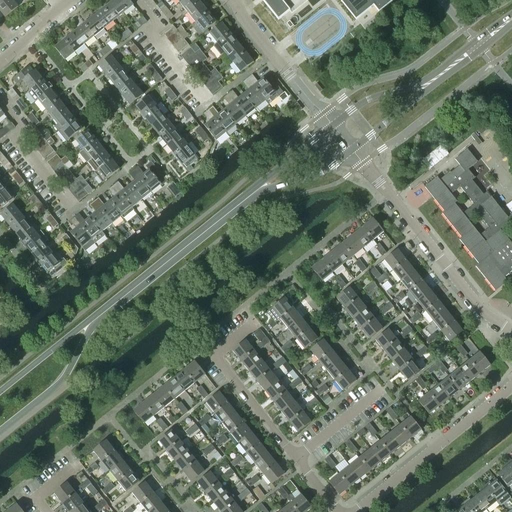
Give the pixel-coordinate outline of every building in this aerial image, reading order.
[(12,0),(5,0),(0,4),(0,10),(5,17),(18,7),(12,0)] [(106,5),(103,7),(114,21),(123,13),(113,0),(107,6),(106,5)] [(113,0),(123,13),(133,5),(129,0),(113,0)] [(198,0),(183,0),(180,3),(188,13),(200,3),(198,0)] [(263,0),(263,1),(278,20),(281,18),(290,11),(283,2),(286,0),(339,0),(356,20),(374,6),(379,12),(393,1),(392,0),(263,0)] [(200,3),(188,13),(195,23),(208,12),(200,3)] [(100,11),(94,16),(104,29),(114,21),(103,7),(99,10),(100,11)] [(161,11),(164,15),(169,11),(165,7),(161,11)] [(169,11),(164,15),(168,20),(173,16),(169,11)] [(195,23),(191,26),(194,30),(198,26),(203,33),(216,22),(208,12),(195,23)] [(83,23),(84,24),(94,37),(104,29),(94,16),(87,21),(86,20),(83,23)] [(138,21),(142,26),(147,22),(143,17),(138,21)] [(81,26),(74,32),(84,44),(94,37),(84,24),(83,23),(80,25),(81,26)] [(222,23),(209,33),(217,43),(230,33),(231,32),(228,29),(227,30),(222,23)] [(181,26),(176,30),(177,31),(180,35),(185,31),(181,26)] [(163,35),(167,39),(177,31),(176,30),(174,27),(163,35)] [(128,29),(123,33),(127,38),(132,34),(128,29)] [(167,39),(171,44),(181,36),(180,35),(177,31),(167,39)] [(180,35),(181,36),(184,40),(184,39),(189,36),(185,31),(180,35)] [(64,38),(64,39),(75,52),(84,44),(74,32),(67,37),(67,36),(64,38)] [(217,43),(213,46),(221,56),(225,53),(238,43),(232,36),(233,35),(231,32),(230,33),(217,43)] [(127,38),(123,33),(118,37),(122,41),(127,38)] [(171,44),(174,48),(184,40),(184,39),(184,40),(181,36),(171,44)] [(75,52),(64,39),(64,38),(60,41),(61,42),(54,47),(65,60),(75,52)] [(184,40),(174,48),(178,53),(188,45),(184,40)] [(238,43),(225,53),(233,63),(245,52),(238,43)] [(108,45),(104,49),(107,53),(112,50),(108,45)] [(130,49),(134,54),(139,50),(135,45),(130,49)] [(181,56),(185,61),(194,53),(190,48),(181,56)] [(107,53),(104,49),(99,52),(103,57),(107,53)] [(139,50),(134,54),(137,59),(142,55),(139,50)] [(195,53),(198,57),(198,58),(203,54),(199,50),(195,53)] [(245,52),(233,63),(241,73),(253,62),(245,52)] [(185,61),(188,65),(198,57),(195,53),(194,53),(185,61)] [(198,58),(202,62),(202,63),(207,59),(203,54),(198,58)] [(111,56),(98,66),(106,76),(119,66),(111,56)] [(188,65),(192,70),(202,62),(198,58),(198,57),(188,65)] [(89,60),(84,64),(88,69),(93,65),(89,60)] [(202,62),(192,70),(196,74),(205,67),(202,63),(202,62)] [(88,69),(84,64),(79,68),(83,73),(88,69)] [(146,69),(149,73),(154,70),(150,65),(146,69)] [(23,81),(30,90),(43,80),(35,70),(33,71),(29,66),(13,79),(17,85),(23,81)] [(119,66),(106,76),(114,86),(127,75),(119,66)] [(197,77),(201,81),(211,74),(210,73),(207,69),(197,77)] [(215,69),(210,73),(211,74),(214,77),(219,74),(215,69)] [(154,70),(149,73),(157,84),(162,80),(158,74),(154,70)] [(201,81),(205,86),(215,78),(214,77),(211,74),(201,81)] [(214,77),(215,78),(218,82),(223,78),(219,74),(214,77)] [(127,75),(114,86),(119,92),(118,93),(121,96),(122,95),(134,85),(127,75)] [(252,75),(248,79),(266,101),(269,105),(284,93),(269,75),(264,79),(264,78),(258,83),(252,75)] [(205,86),(209,90),(218,83),(218,82),(215,78),(205,86)] [(30,90),(38,100),(51,90),(46,83),(47,82),(44,79),(43,80),(30,90)] [(249,90),(244,94),(256,109),(266,101),(248,79),(243,82),(249,90)] [(218,83),(209,90),(212,95),(222,87),(218,83)] [(134,85),(122,95),(130,105),(143,95),(134,85)] [(164,92),(168,97),(173,93),(169,88),(164,92)] [(11,98),(15,102),(20,98),(16,94),(12,89),(7,93),(11,98)] [(38,100),(46,110),(59,100),(51,90),(38,100)] [(233,91),(228,94),(246,117),(256,109),(244,94),(239,98),(233,91)] [(173,93),(168,97),(172,101),(176,97),(173,93)] [(229,106),(224,110),(236,125),(246,117),(228,94),(223,98),(229,106)] [(140,114),(142,117),(156,106),(148,96),(135,106),(141,113),(140,114)] [(20,98),(15,102),(19,107),(24,103),(20,98)] [(46,110),(54,119),(66,109),(59,100),(46,110)] [(146,119),(151,126),(164,116),(156,106),(142,117),(145,120),(146,119)] [(180,111),(183,116),(188,112),(184,107),(180,111)] [(213,107),(208,110),(226,133),(236,125),(224,110),(219,114),(213,107)] [(54,127),(58,132),(61,129),(75,118),(73,115),(72,116),(66,109),(54,119),(57,124),(54,127)] [(226,133),(208,110),(204,114),(210,121),(204,126),(216,141),(226,133)] [(188,112),(183,116),(187,121),(192,117),(188,112)] [(27,117),(31,122),(35,118),(32,113),(27,117)] [(155,133),(158,137),(172,125),(164,116),(151,126),(156,132),(155,133)] [(35,118),(31,122),(34,127),(39,123),(35,118)] [(61,129),(58,132),(66,142),(82,129),(77,122),(78,121),(75,118),(61,129)] [(161,139),(167,145),(180,135),(172,125),(158,137),(160,140),(161,139)] [(482,125),(476,129),(481,135),(487,131),(482,125)] [(6,127),(1,131),(5,135),(10,132),(8,130),(6,127)] [(195,131),(199,135),(204,132),(200,127),(195,131)] [(79,145),(75,149),(78,154),(79,153),(83,150),(97,139),(95,136),(93,137),(88,130),(75,140),(79,145)] [(204,132),(199,135),(203,140),(208,136),(204,132)] [(29,141),(33,146),(43,138),(42,137),(40,133),(29,141)] [(47,133),(42,137),(43,138),(46,141),(51,138),(47,133)] [(167,145),(175,155),(187,145),(180,135),(167,145)] [(33,146),(37,150),(47,142),(46,141),(43,138),(33,146)] [(46,141),(47,142),(50,146),(55,142),(51,138),(46,141)] [(83,150),(79,153),(87,163),(87,162),(104,150),(98,143),(100,142),(97,139),(83,150)] [(37,150),(40,155),(51,147),(50,146),(47,142),(37,150)] [(187,145),(175,155),(173,156),(176,159),(177,158),(183,165),(184,164),(187,168),(198,160),(194,156),(195,155),(187,145)] [(449,155),(448,154),(441,145),(423,161),(430,169),(430,170),(449,155)] [(51,147),(40,155),(44,159),(54,151),(51,147)] [(468,149),(455,160),(459,166),(451,173),(450,172),(440,180),(437,177),(424,188),(444,212),(442,214),(461,238),(459,240),(478,264),(475,267),(495,292),(508,282),(505,278),(509,275),(511,272),(511,235),(506,228),(511,223),(511,222),(508,217),(492,198),(493,198),(488,192),(484,195),(472,181),(476,178),(476,177),(475,178),(469,170),(478,162),(468,149)] [(104,150),(87,162),(95,172),(99,169),(111,159),(104,150)] [(47,162),(50,167),(60,159),(57,155),(47,162)] [(61,160),(64,164),(64,165),(69,161),(65,156),(61,160)] [(5,158),(0,161),(4,166),(9,162),(5,158)] [(95,172),(94,173),(97,176),(102,183),(107,179),(119,169),(114,162),(115,161),(113,158),(111,159),(99,169),(95,172)] [(50,167),(54,172),(64,164),(61,160),(60,159),(50,167)] [(64,165),(67,169),(68,169),(73,166),(69,161),(64,165)] [(138,166),(133,170),(151,192),(161,184),(160,182),(164,179),(151,162),(146,166),(149,170),(144,174),(138,166)] [(54,172),(58,176),(67,169),(64,165),(64,164),(54,172)] [(58,176),(62,182),(72,174),(68,169),(67,169),(58,176)] [(133,170),(129,174),(135,181),(129,185),(141,200),(151,192),(133,170)] [(12,176),(16,181),(20,177),(17,172),(12,176)] [(62,182),(67,188),(77,180),(76,179),(72,174),(62,182)] [(81,176),(76,179),(77,180),(80,184),(85,180),(81,176)] [(20,177),(16,181),(19,186),(24,182),(20,177)] [(67,188),(71,193),(80,185),(80,184),(77,180),(67,188)] [(84,189),(88,194),(93,191),(85,180),(80,184),(80,185),(84,189)] [(118,182),(114,186),(132,208),(141,200),(129,185),(124,190),(118,182)] [(71,193),(74,197),(84,189),(80,185),(71,193)] [(114,186),(109,189),(115,197),(110,201),(122,216),(121,216),(124,219),(134,211),(132,208),(114,186)] [(6,189),(0,193),(0,207),(1,209),(14,199),(6,189)] [(84,189),(74,197),(78,202),(88,194),(84,189)] [(30,199),(34,204),(39,200),(35,195),(30,199)] [(98,198),(94,202),(112,224),(121,216),(122,216),(110,201),(104,205),(98,198)] [(39,200),(34,204),(38,209),(43,205),(39,200)] [(94,202),(89,205),(95,213),(90,217),(102,232),(112,224),(94,202)] [(13,204),(0,214),(8,224),(21,214),(13,204)] [(21,214),(8,224),(16,234),(29,224),(21,214)] [(79,214),(74,217),(92,240),(95,244),(105,236),(102,232),(90,217),(85,221),(79,214)] [(46,219),(50,223),(54,220),(51,215),(46,219)] [(74,217),(70,221),(76,228),(70,233),(82,248),(85,252),(95,244),(92,240),(74,217)] [(373,219),(363,227),(373,240),(384,232),(373,219)] [(54,220),(50,223),(53,228),(58,224),(54,220)] [(29,224),(16,234),(21,241),(20,242),(23,245),(24,244),(37,234),(29,224)] [(363,227),(353,235),(363,249),(367,253),(377,245),(373,240),(363,227)] [(24,244),(23,245),(25,248),(26,247),(32,253),(44,243),(48,240),(41,231),(37,234),(24,244)] [(61,238),(65,243),(70,239),(66,234),(61,238)] [(353,235),(342,243),(353,257),(363,249),(353,235)] [(70,239),(65,243),(75,256),(78,249),(70,239)] [(44,243),(32,253),(37,260),(36,261),(38,264),(39,263),(52,253),(44,243)] [(342,243),(332,252),(343,265),(353,257),(342,243)] [(375,247),(379,252),(383,248),(379,244),(375,247)] [(383,248),(379,252),(382,257),(387,253),(383,248)] [(384,260),(392,271),(406,260),(398,249),(384,260)] [(332,252),(322,260),(333,273),(343,265),(332,252)] [(39,263),(38,264),(41,267),(42,266),(47,273),(48,272),(52,276),(67,264),(64,259),(60,262),(52,253),(39,263)] [(322,260),(312,268),(322,281),(333,273),(322,260)] [(355,263),(358,268),(363,265),(359,260),(355,263)] [(392,271),(401,281),(414,270),(406,260),(392,271)] [(363,265),(358,268),(362,273),(366,269),(363,265)] [(401,281),(409,291),(422,280),(414,270),(401,281)] [(386,272),(381,276),(385,280),(389,276),(386,272)] [(334,280),(338,284),(342,281),(339,276),(334,280)] [(385,280),(381,276),(377,280),(380,284),(385,280)] [(409,291),(417,301),(430,290),(422,280),(409,291)] [(342,281),(338,284),(342,289),(346,285),(342,281)] [(374,282),(369,286),(372,290),(377,287),(374,282)] [(372,290),(369,286),(364,290),(368,294),(372,290)] [(336,298),(345,309),(358,298),(350,288),(336,298)] [(417,301),(425,311),(438,301),(430,290),(417,301)] [(402,292),(398,296),(401,300),(406,297),(402,292)] [(401,300),(398,296),(393,300),(396,304),(401,300)] [(271,308),(267,312),(273,321),(275,323),(280,319),(293,308),(285,298),(271,308)] [(345,309),(353,319),(366,308),(358,298),(345,309)] [(425,311),(433,321),(447,311),(438,301),(425,311)] [(390,303),(385,306),(389,311),(393,307),(390,303)] [(389,311),(385,306),(381,310),(384,314),(389,311)] [(293,308),(280,319),(288,329),(301,318),(293,308)] [(353,319),(361,329),(374,318),(366,308),(353,319)] [(433,321),(441,332),(455,321),(447,311),(433,321)] [(419,313),(414,316),(417,321),(422,317),(419,313)] [(417,321),(414,316),(409,320),(413,324),(417,321)] [(301,318),(288,329),(296,339),(309,329),(301,318)] [(374,318),(361,329),(369,340),(383,329),(374,318)] [(273,321),(269,324),(272,329),(277,325),(275,323),(273,321)] [(455,321),(441,332),(449,342),(463,331),(455,321)] [(269,324),(264,328),(267,332),(272,329),(269,324)] [(409,327),(404,330),(408,335),(412,331),(409,327)] [(309,329),(296,339),(304,350),(318,339),(309,329)] [(375,340),(383,351),(397,340),(388,329),(375,340)] [(408,335),(404,330),(400,334),(403,338),(408,335)] [(435,333),(430,337),(434,341),(438,337),(435,333)] [(434,341),(430,337),(425,340),(429,345),(434,341)] [(310,350),(318,361),(332,350),(323,339),(310,350)] [(232,351),(240,361),(254,351),(246,340),(232,351)] [(383,351),(391,361),(405,350),(397,340),(383,351)] [(289,341),(285,345),(288,349),(293,345),(289,341)] [(288,349),(285,345),(280,348),(284,353),(288,349)] [(456,348),(460,353),(464,349),(460,345),(456,348)] [(425,347),(421,351),(424,355),(429,351),(425,347)] [(464,349),(460,353),(463,357),(468,354),(464,349)] [(318,361),(327,371),(340,360),(332,350),(318,361)] [(391,361),(400,371),(413,360),(405,350),(391,361)] [(240,361),(249,372),(262,361),(254,351),(240,361)] [(424,355),(421,351),(416,354),(419,359),(424,355)] [(480,352),(469,360),(480,374),(490,366),(480,352)] [(282,358),(278,361),(281,366),(286,362),(282,358)] [(327,371),(335,381),(348,370),(340,360),(327,371)] [(413,360),(400,371),(408,381),(421,371),(413,360)] [(469,360),(459,369),(470,382),(480,374),(469,360)] [(195,361),(184,370),(195,383),(205,375),(195,361)] [(249,372),(257,382),(270,371),(262,361),(249,372)] [(278,361),(273,365),(277,369),(281,366),(278,361)] [(435,364),(439,369),(443,366),(440,361),(435,364)] [(284,366),(283,366),(289,373),(292,370),(287,363),(284,366)] [(309,365),(304,369),(307,373),(312,369),(309,365)] [(443,366),(439,369),(443,374),(447,370),(443,366)] [(307,373),(304,369),(299,372),(303,377),(307,373)] [(459,369),(449,377),(460,390),(470,382),(459,369)] [(184,370),(174,378),(185,391),(195,383),(184,370)] [(348,370),(335,381),(343,391),(356,381),(348,370)] [(257,382),(265,392),(278,381),(270,371),(257,382)] [(415,381),(419,385),(423,382),(419,377),(415,381)] [(449,377),(439,385),(449,398),(460,390),(449,377)] [(174,378),(164,386),(175,399),(185,391),(174,378)] [(299,378),(294,382),(298,386),(302,382),(299,378)] [(265,392),(273,402),(286,391),(278,381),(265,392)] [(298,386),(294,382),(289,385),(293,390),(298,386)] [(423,382),(419,385),(423,390),(427,387),(423,382)] [(325,385),(320,389),(324,393),(328,390),(325,385)] [(439,385),(429,393),(439,406),(449,398),(439,385)] [(164,386),(154,394),(165,407),(175,399),(164,386)] [(196,390),(200,394),(205,391),(201,386),(196,390)] [(324,393),(320,389),(316,393),(319,397),(324,393)] [(205,391),(200,394),(204,399),(208,395),(205,391)] [(273,402),(281,412),(295,402),(286,391),(273,402)] [(206,403),(214,413),(227,402),(219,392),(206,403)] [(439,406),(429,393),(418,401),(429,415),(439,406)] [(154,394),(144,402),(154,416),(165,407),(154,394)] [(315,398),(310,402),(314,406),(318,403),(315,398)] [(154,416),(144,402),(133,410),(144,424),(154,416)] [(176,406),(180,411),(184,407),(181,402),(176,406)] [(214,413),(222,423),(236,413),(227,402),(214,413)] [(281,412),(289,422),(303,412),(295,402),(281,412)] [(314,406),(310,402),(306,406),(309,410),(314,406)] [(184,407),(180,411),(184,415),(188,412),(184,407)] [(386,411),(389,416),(394,412),(390,408),(386,411)] [(303,412),(289,422),(298,433),(311,422),(303,412)] [(394,412),(389,416),(393,421),(397,417),(394,412)] [(222,423),(230,434),(244,423),(236,413),(222,423)] [(208,415),(203,419),(206,423),(211,419),(208,415)] [(411,417),(400,425),(411,439),(421,430),(411,417)] [(156,422),(160,427),(164,423),(160,419),(156,422)] [(206,423),(203,419),(198,422),(202,427),(206,423)] [(164,423),(160,427),(163,431),(168,428),(164,423)] [(230,434),(238,444),(252,433),(244,423),(230,434)] [(365,428),(369,432),(373,429),(370,424),(365,428)] [(195,425),(191,428),(194,433),(199,429),(195,425)] [(400,425),(390,433),(401,447),(411,439),(400,425)] [(194,433),(191,428),(186,432),(189,436),(194,433)] [(373,429),(369,432),(373,437),(377,433),(373,429)] [(158,441),(166,451),(180,441),(171,430),(158,441)] [(238,444),(247,454),(260,443),(252,433),(238,444)] [(390,433),(380,441),(391,455),(401,447),(390,433)] [(224,435),(219,439),(223,443),(227,440),(224,435)] [(223,443),(219,439),(215,443),(218,447),(223,443)] [(93,451),(101,461),(115,451),(106,440),(93,451)] [(345,444),(348,448),(353,445),(349,440),(345,444)] [(166,451),(174,461),(188,451),(180,441),(166,451)] [(380,441),(370,449),(380,463),(391,455),(380,441)] [(247,454),(255,464),(268,453),(260,443),(247,454)] [(211,445),(207,449),(210,453),(215,449),(211,445)] [(353,445),(348,448),(352,453),(357,450),(353,445)] [(210,453),(207,449),(202,452),(206,457),(210,453)] [(370,449),(360,458),(370,471),(380,463),(370,449)] [(101,461),(109,472),(123,461),(115,451),(101,461)] [(174,461),(183,472),(196,461),(188,451),(174,461)] [(255,464),(263,474),(276,463),(268,453),(255,464)] [(240,455),(235,459),(239,463),(244,460),(240,455)] [(360,458),(349,466),(360,479),(370,471),(360,458)] [(239,463),(235,459),(231,463),(234,467),(239,463)] [(109,472),(118,482),(131,471),(123,461),(109,472)] [(196,461),(183,472),(191,482),(204,471),(196,461)] [(95,463),(90,467),(94,471),(98,467),(95,463)] [(276,463),(263,474),(271,485),(285,474),(276,463)] [(511,471),(506,464),(501,468),(502,470),(497,474),(511,492),(511,490),(511,471)] [(349,466),(339,474),(350,487),(360,479),(349,466)] [(94,471),(90,467),(86,470),(89,475),(94,471)] [(231,469),(226,473),(230,477),(234,473),(231,469)] [(131,471),(118,482),(126,492),(139,481),(131,471)] [(197,483),(205,493),(218,482),(210,472),(197,483)] [(230,477),(226,473),(221,476),(225,481),(230,477)] [(350,487),(339,474),(329,482),(339,496),(350,487)] [(256,476),(252,479),(255,484),(260,480),(256,476)] [(255,484),(252,479),(247,483),(250,487),(255,484)] [(88,480),(83,483),(86,488),(91,484),(88,480)] [(489,482),(484,486),(497,502),(500,506),(510,498),(496,480),(491,484),(489,482)] [(132,493),(140,503),(153,493),(145,482),(132,493)] [(205,493),(213,503),(226,493),(218,482),(205,493)] [(67,483),(54,493),(62,504),(75,493),(67,483)] [(83,483),(78,487),(80,489),(82,491),(86,488),(83,483)] [(111,483),(106,487),(110,491),(115,488),(111,483)] [(481,492),(476,496),(486,510),(497,502),(484,486),(479,490),(481,492)] [(110,491),(106,487),(102,491),(105,495),(110,491)] [(282,487),(277,491),(281,496),(285,492),(282,487)] [(75,493),(62,504),(68,511),(72,511),(84,503),(78,496),(82,492),(82,491),(80,489),(75,493)] [(247,489),(242,493),(246,497),(250,494),(247,489)] [(285,492),(281,496),(285,500),(287,499),(289,497),(285,492)] [(140,503),(146,511),(149,511),(161,503),(153,493),(140,503)] [(213,503),(219,511),(223,511),(235,503),(226,493),(213,503)] [(246,497),(242,493),(238,497),(241,501),(246,497)] [(289,497),(287,499),(291,503),(297,511),(307,511),(312,508),(301,495),(295,500),(291,495),(289,497)] [(469,498),(464,502),(471,511),(483,511),(486,510),(476,496),(470,501),(469,498)] [(104,500),(99,504),(103,508),(107,504),(104,500)] [(471,511),(464,502),(459,506),(461,508),(456,511),(471,511)] [(90,511),(84,503),(72,511),(90,511)] [(149,511),(168,511),(161,503),(149,511)] [(241,511),(235,503),(223,511),(241,511)] [(297,511),(291,503),(281,511),(297,511)]
